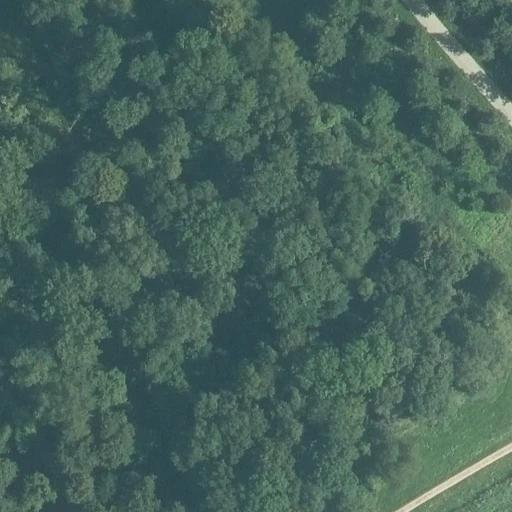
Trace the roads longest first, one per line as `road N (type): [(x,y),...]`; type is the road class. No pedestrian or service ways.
road 1 (unclassified): [(511,111),(410,0)]
road 2 (track): [(511,447),(397,511)]
